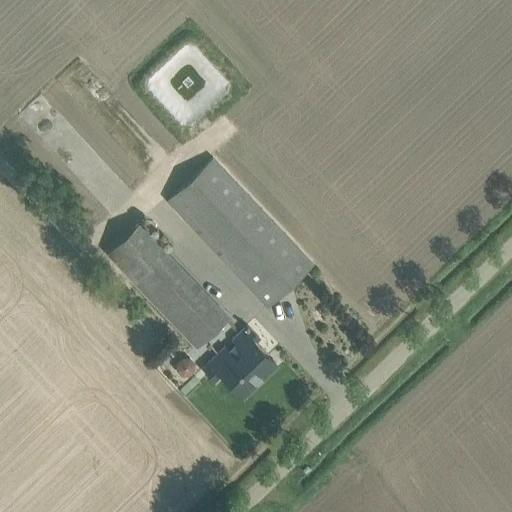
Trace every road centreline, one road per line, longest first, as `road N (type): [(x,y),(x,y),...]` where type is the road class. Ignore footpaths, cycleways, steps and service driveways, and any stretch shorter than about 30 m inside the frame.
road 1 (unclassified): [(247,511),(511,255)]
road 2 (track): [(0,161),(70,233),(97,240),(221,130)]
